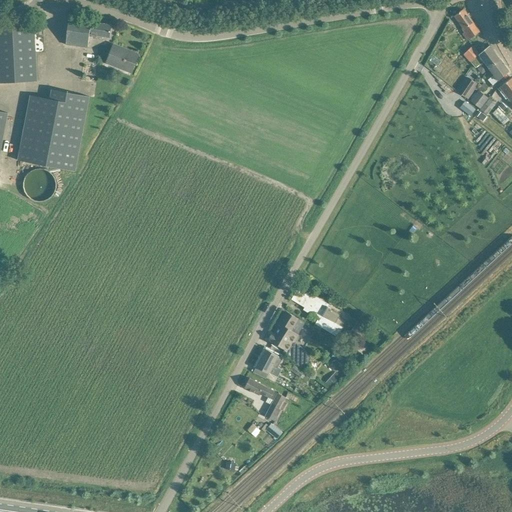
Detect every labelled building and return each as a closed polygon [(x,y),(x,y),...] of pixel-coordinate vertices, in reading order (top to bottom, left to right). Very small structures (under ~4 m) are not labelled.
[(464,10),(454,16),(465,32),(463,34),(467,40),(479,32),(464,10)] [(69,19),(67,29),(65,44),(87,48),(89,35),(92,35),(92,37),(103,39),(103,37),(109,38),(111,25),(69,19)] [(44,52),(43,37),(43,27),(6,29),(0,30),(0,83),(37,81),(35,52),(44,52)] [(114,45),(110,54),(107,63),(131,72),(138,55),(114,45)] [(473,46),(463,55),(470,61),(479,53),(480,53),(473,45),(473,46)] [(488,68),(500,59),(490,46),(470,61),(476,67),(484,61),(488,68)] [(500,59),(488,68),(494,75),(488,80),(493,85),(509,72),(500,59)] [(484,64),(478,68),(482,74),(488,70),(484,64)] [(468,98),(478,84),(469,77),(459,92),(468,98)] [(508,98),(511,103),(511,78),(500,88),(502,90),(500,92),(506,99),(508,98)] [(31,95),(18,160),(75,171),(89,97),(52,89),(50,99),(31,95)] [(479,91),(471,101),(480,108),(488,98),(479,91)] [(490,99),(481,110),(487,115),(496,104),(490,99)] [(470,116),(475,109),(466,102),(461,109),(470,116)] [(43,169),(41,169),(38,169),(35,169),(33,170),(31,172),(29,173),(26,176),(24,179),(24,181),(23,183),(23,185),(24,188),(24,191),(25,193),(27,196),(29,197),(30,198),(33,200),(34,201),(37,201),(40,202),(43,201),(45,201),(49,199),(51,198),(52,196),(54,194),(55,191),(56,188),(56,183),(55,179),(54,176),(52,174),(49,171),(46,170),(43,169)] [(305,291),(303,289),(303,290),(299,288),(292,299),(310,310),(308,312),(319,319),(314,327),(319,330),(321,327),(337,336),(342,328),(334,323),(339,315),(334,311),(335,309),(305,291)] [(299,320),(294,317),(285,312),(268,339),(289,352),(299,335),(292,331),(299,320)] [(326,331),(323,335),(332,343),(335,339),(326,331)] [(278,356),(274,354),(266,349),(256,367),(254,372),(274,383),(277,377),(269,373),(272,367),(277,370),(283,359),(278,356)] [(336,371),(324,383),(331,390),(343,378),(336,371)] [(274,392),(259,383),(250,379),(245,388),(254,392),(259,395),(260,392),(271,398),(270,398),(274,400),(265,416),(276,422),(282,411),(284,412),(288,403),(284,401),(286,398),(274,392)] [(259,413),(256,421),(262,423),(265,415),(259,413)] [(266,424),(261,430),(267,435),(269,433),(276,438),(282,432),(272,424),(269,427),(266,424)] [(327,451),(337,461),(358,439),(347,429),(327,451)] [(226,462),(225,470),(235,471),(236,463),(226,462)]
